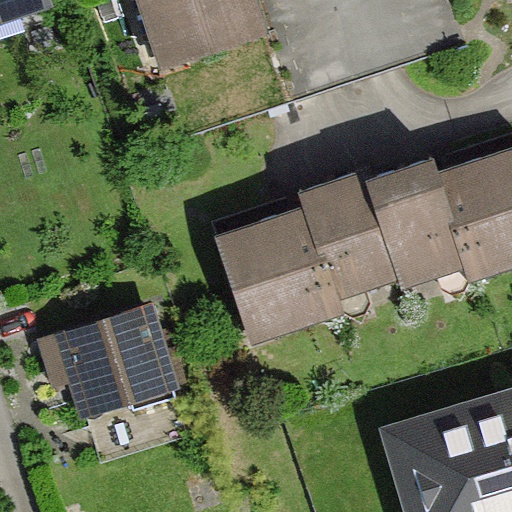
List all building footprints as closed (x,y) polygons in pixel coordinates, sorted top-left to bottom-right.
[(33,0),(0,0),(0,26),(38,15),(33,0)] [(126,0),(152,78),(268,41),(254,0),(126,0)] [(463,284),(511,268),(511,157),(431,183),(460,273),(463,284)] [(380,299),(460,273),(431,183),(428,172),(348,198),(377,290),(380,299)] [(319,308),(377,290),(348,198),(345,187),(287,205),(291,220),(319,308)] [(319,308),(291,220),(203,248),(238,357),(326,329),(319,308)] [(140,307),(37,343),(67,428),(170,391),(140,307)] [(511,511),(511,381),(390,416),(417,511),(511,511)]
